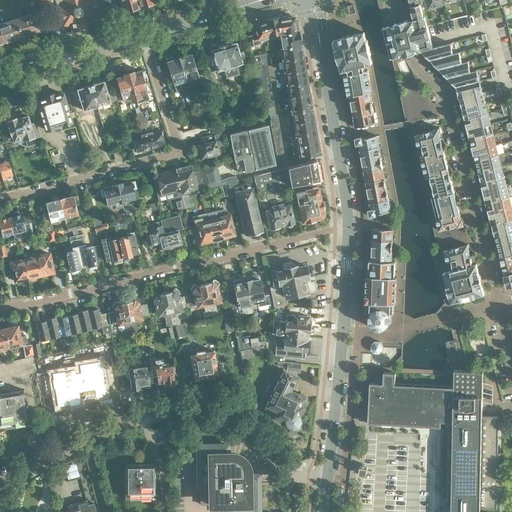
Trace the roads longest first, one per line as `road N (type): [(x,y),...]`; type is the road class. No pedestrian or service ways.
road 1 (residential): [(0,479),(111,422),(189,406),(244,423),(294,474),(327,479)]
road 2 (residential): [(349,227),(0,310)]
road 3 (residential): [(0,200),(174,153),(179,143),(146,35)]
road 4 (residential): [(410,54),(450,108),(499,304)]
road 5 (tertiary): [(327,479),(349,227)]
road 6 (tertiary): [(349,227),(311,0)]
road 7 (tertiary): [(0,80),(146,35)]
road 8 (tertiary): [(146,35),(269,0)]
